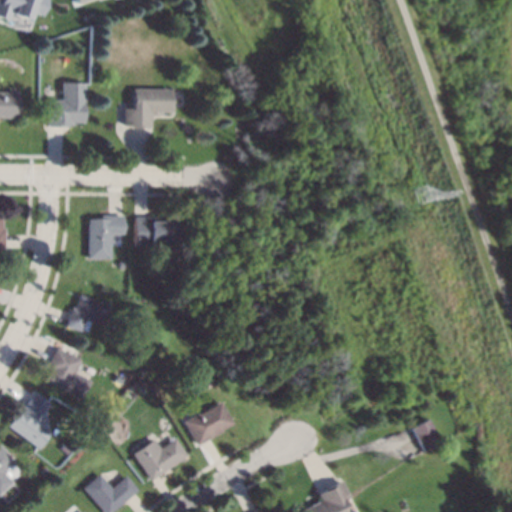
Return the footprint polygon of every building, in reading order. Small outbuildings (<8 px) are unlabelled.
[(0,0),(0,17),(8,20),(9,14),(28,20),(30,12),(40,15),(44,0),(0,0)] [(84,83),(83,122),(71,122),(71,125),(66,125),(66,127),(62,127),(48,126),(46,126),(47,99),(61,100),(61,82),(84,83)] [(169,112),(154,111),(154,116),(149,116),(149,128),(146,128),(130,127),(130,126),(122,126),(122,108),(132,108),(132,103),(132,88),(170,89),(169,112)] [(18,118),(0,117),(0,89),(18,90),(18,118)] [(121,234),(109,234),(109,258),(88,258),(86,258),(86,219),(100,219),(100,215),(109,215),(121,215),(121,234)] [(174,231),(174,240),(152,240),(152,245),(132,245),(132,238),(132,217),(134,217),(146,217),(174,217),(174,231)] [(110,306),(103,326),(90,321),(86,331),(81,330),(80,332),(64,326),(64,324),(68,313),(70,307),(73,308),(77,294),(110,306)] [(79,360),(72,372),(89,381),(80,399),(43,380),(49,369),(44,367),(47,362),(54,349),(55,347),(79,360)] [(216,384),(207,388),(204,382),(213,378),(216,384)] [(48,404),(35,421),(50,432),(38,448),(7,426),(19,410),(20,410),(24,404),(32,394),(33,393),(48,404)] [(231,422),(220,429),(220,430),(210,437),(199,443),(196,445),(182,421),(197,412),(198,414),(219,401),(231,422)] [(439,443),(429,448),(422,452),(410,429),(413,427),(427,420),(439,443)] [(126,433),(121,437),(117,432),(122,428),(126,433)] [(185,455),(158,474),(152,479),(150,480),(131,453),(152,438),(159,448),(173,438),(185,455)] [(0,445),(14,461),(2,471),(12,482),(11,483),(0,492),(0,445)] [(50,471),(43,477),(38,472),(45,466),(50,471)] [(110,487),(124,475),(136,490),(134,492),(125,499),(109,511),(103,511),(83,488),(99,474),(110,487)] [(347,497),(343,499),(349,511),(295,511),(319,500),(316,495),(318,494),(339,483),(340,482),(347,497)]
